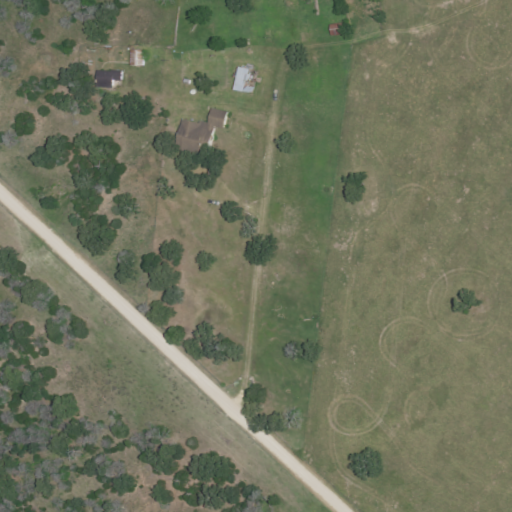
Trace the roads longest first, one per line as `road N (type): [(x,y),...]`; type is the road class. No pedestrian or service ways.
road 1 (residential): [(352,511),(0,189)]
road 2 (residential): [(270,437),(308,100)]
